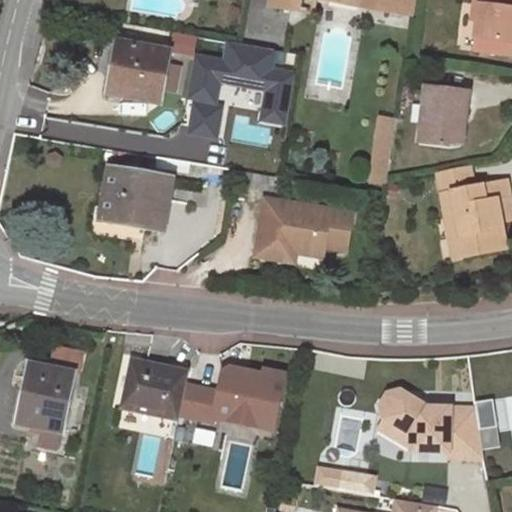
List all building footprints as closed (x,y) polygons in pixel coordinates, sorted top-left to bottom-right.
[(269,0),(269,7),(297,12),(298,0),(269,0)] [(313,0),(298,0),(297,12),(311,14),(313,0)] [(361,0),(360,8),(405,15),(407,0),(361,0)] [(407,0),(405,15),(412,16),(415,0),(407,0)] [(511,0),(473,0),(473,3),(478,4),(473,36),(511,42),(511,0)] [(149,48),(117,42),(107,94),(160,104),(162,90),(167,66),(169,52),(161,50),(162,44),(150,43),(149,48)] [(179,68),(167,66),(162,90),(174,92),(179,68)] [(469,92),(425,87),(419,144),(453,148),(462,147),(469,92)] [(392,121),(381,119),(377,143),(388,146),(392,121)] [(200,137),(187,135),(185,148),(212,153),(217,126),(203,124),(200,137)] [(190,164),(142,157),(141,164),(189,173),(190,164)] [(235,162),(234,171),(253,174),(254,166),(235,162)] [(437,176),(445,218),(455,216),(463,257),(505,248),(500,222),(498,211),(511,208),(507,183),(474,189),(471,169),(437,176)] [(171,181),(111,171),(103,219),(162,229),(171,181)] [(234,171),(233,171),(230,183),(251,186),(253,174),(234,171)] [(353,213),(266,198),(258,246),(296,253),(315,256),(316,246),(325,247),(346,251),(353,213)] [(511,219),(511,208),(498,211),(500,222),(511,219)] [(452,259),(463,257),(455,216),(445,218),(452,259)] [(296,253),(258,246),(256,256),(294,263),(296,253)] [(325,247),(316,246),(315,256),(323,257),(325,247)] [(38,446),(59,450),(75,375),(79,376),(84,353),(55,348),(52,366),(30,362),(18,423),(41,429),(38,446)] [(121,408),(178,420),(180,413),(213,420),(214,415),(219,391),(186,384),(189,370),(132,358),(121,408)] [(273,428),(284,375),(266,370),(265,375),(229,367),(224,371),(219,391),(214,415),(225,417),(230,414),(255,419),(258,425),(273,428)] [(447,458),(483,458),(475,407),(427,408),(398,392),(387,395),(380,408),(383,420),(384,421),(411,436),(410,450),(410,453),(447,453),(447,458)] [(480,433),(511,428),(511,432),(511,399),(476,404),(480,433)] [(379,432),(410,450),(411,436),(384,421),(379,432)] [(313,469),(311,490),(372,495),(374,474),(313,469)] [(434,511),(435,506),(395,499),(392,511),(353,511),(338,509),(337,511),(434,511)]
